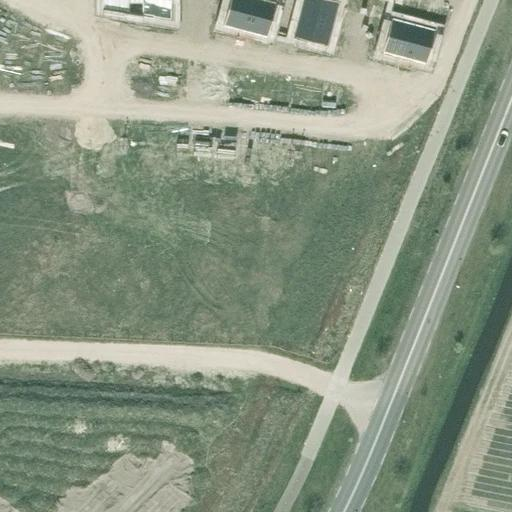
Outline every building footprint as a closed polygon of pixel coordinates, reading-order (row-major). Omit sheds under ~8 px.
[(107,0),(107,11),(174,24),(173,0),(107,0)] [(258,0),(230,0),(224,28),(253,35),(255,26),(270,31),(277,5),(258,0)] [(302,9),(294,39),(329,48),(340,4),(324,0),(313,0),(311,11),(302,9)] [(391,29),(383,55),(427,68),(437,33),(407,25),(405,34),(391,29)] [(0,131),(0,178),(34,181),(35,157),(24,156),(24,133),(0,131)] [(52,159),(51,177),(88,180),(91,136),(65,135),(64,160),(52,159)] [(91,136),(88,180),(126,182),(127,164),(114,163),(115,138),(91,136)] [(143,139),(142,186),(180,189),(182,165),(169,164),(170,141),(143,139)] [(200,144),(198,192),(244,195),(245,175),(231,174),(232,145),(200,144)] [(264,145),(262,193),(301,196),(301,171),(289,170),(290,147),(264,145)] [(322,177),(321,197),(365,200),(366,151),(335,149),(333,177),(322,177)]
